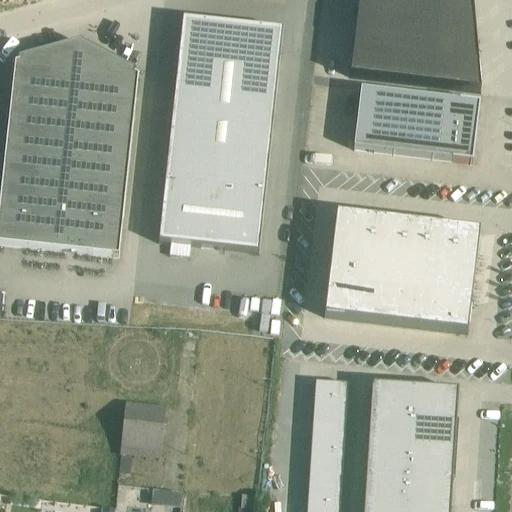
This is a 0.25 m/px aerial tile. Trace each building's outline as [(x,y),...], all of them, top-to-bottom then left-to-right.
[(481,95),(472,0),(358,0),(349,80),(481,96),(481,95)] [(185,34),(181,33),(159,245),(259,256),(280,56),(276,55),(279,36),(263,34),(263,30),(258,30),(258,34),(207,28),(207,24),(202,24),(202,28),(186,26),(185,34)] [(0,246),(119,259),(138,79),(98,58),(100,55),(85,47),(84,50),(79,48),(15,65),(11,102),(0,100),(0,246)] [(360,92),(353,152),(472,166),(474,155),(470,155),(476,106),(360,92)] [(336,217),(324,319),(467,336),(468,333),(465,333),(468,310),(470,310),(471,308),(469,308),(477,237),(479,238),(480,234),(425,228),(388,223),(336,217)] [(305,511),(338,511),(347,387),(314,384),(305,511)] [(372,387),(364,511),(450,511),(458,393),(372,387)] [(165,409),(125,405),(121,447),(161,451),(165,409)] [(167,498),(166,509),(180,510),(180,501),(181,495),(167,494),(167,498)] [(236,496),(234,511),(251,511),(252,497),(236,496)]
